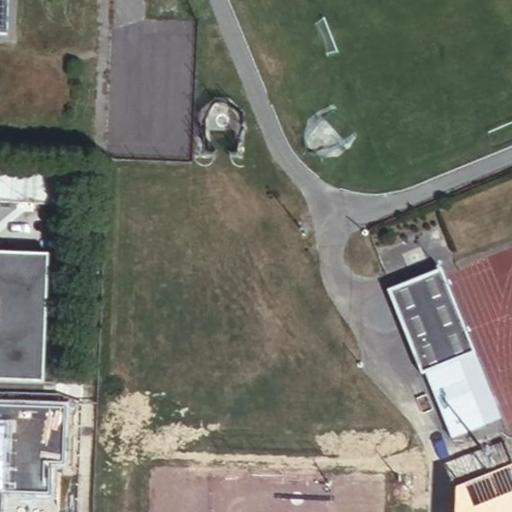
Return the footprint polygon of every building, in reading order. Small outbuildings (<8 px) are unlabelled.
[(0,0),(0,36),(7,36),(8,0),(0,0)] [(0,382),(44,384),(50,257),(0,254),(0,382)] [(477,355),(443,270),(389,292),(423,376),(427,375),(453,440),(473,432),(446,367),(477,355)] [(503,420),(477,355),(446,367),(473,432),(503,420)] [(0,511),(9,511),(10,495),(54,497),(54,467),(67,467),(70,401),(0,400),(0,511)]
